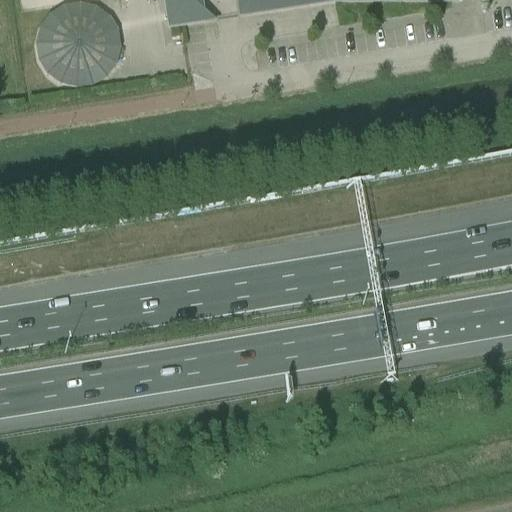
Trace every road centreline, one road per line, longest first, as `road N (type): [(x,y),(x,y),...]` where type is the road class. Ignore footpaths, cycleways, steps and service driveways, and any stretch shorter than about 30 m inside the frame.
road 1 (motorway): [(0,398),(511,311)]
road 2 (motorway): [(511,241),(0,328)]
road 3 (unclassified): [(220,89),(511,39)]
